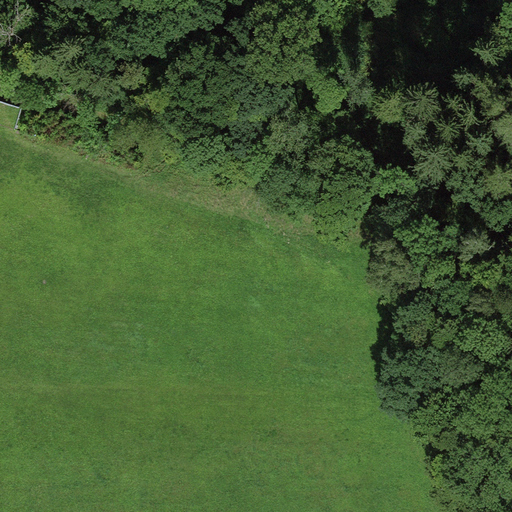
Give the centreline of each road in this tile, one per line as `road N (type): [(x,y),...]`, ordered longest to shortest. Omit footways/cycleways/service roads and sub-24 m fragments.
road 1 (track): [(0,23),(326,116),(511,155)]
road 2 (track): [(211,165),(0,86)]
